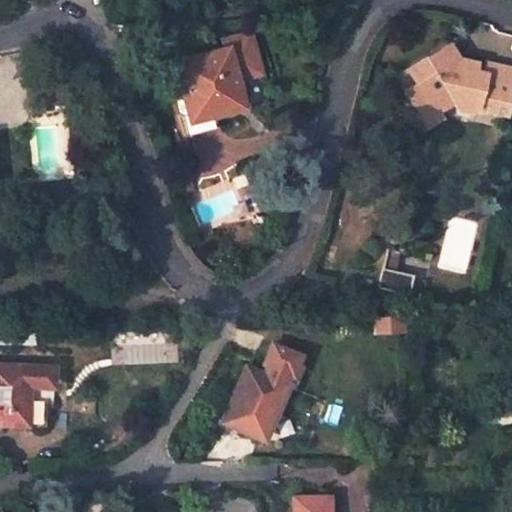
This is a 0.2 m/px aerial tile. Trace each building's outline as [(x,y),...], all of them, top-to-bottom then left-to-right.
[(210,116),(242,107),(235,80),(261,73),(251,30),(224,38),(226,48),(197,55),(173,61),(187,113),(207,108),(210,116)] [(449,46),(408,70),(416,83),(404,90),(419,114),(435,105),(448,97),(453,108),(471,112),(478,108),(505,115),(511,83),(511,69),(485,62),(483,74),(475,72),(462,70),(459,66),(449,46)] [(462,70),(475,72),(476,64),(463,62),(459,66),(462,70)] [(416,83),(408,70),(397,77),(404,90),(416,83)] [(427,127),(443,118),(435,105),(419,114),(427,127)] [(187,113),(191,128),(212,122),(210,116),(207,108),(187,113)] [(53,366),(0,363),(0,423),(43,426),(46,388),(52,388),(53,366)] [(244,367),(220,422),(259,439),(271,410),(276,412),(287,385),(244,367)] [(407,426),(420,425),(420,414),(430,414),(430,402),(407,403),(407,426)] [(291,495),(291,511),(328,511),(327,496),(291,495)]
